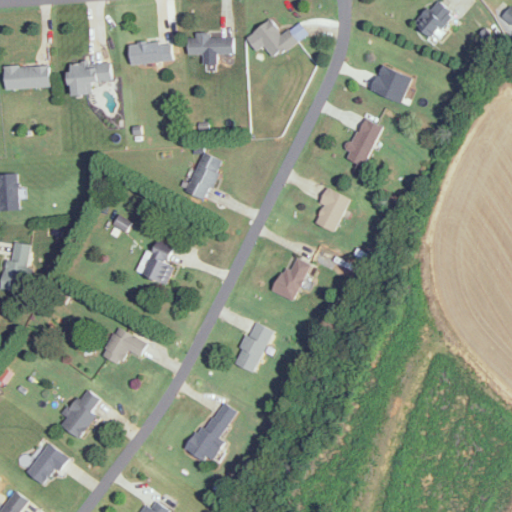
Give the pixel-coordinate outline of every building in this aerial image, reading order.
[(434,41),(448,25),(444,22),(452,13),(438,0),(436,0),(415,24),(434,41)] [(282,35),(272,20),(255,32),(272,59),(299,42),(290,30),(282,35)] [(188,37),(188,55),(234,55),(234,37),(188,37)] [(131,65),(173,61),(172,41),(129,46),(131,65)] [(92,96),(91,84),(112,82),(111,62),(69,64),(70,97),(92,96)] [(50,90),(50,67),(5,67),(5,90),(50,90)] [(383,127),(364,118),(346,159),(365,167),(383,127)] [(206,202),(224,162),(204,153),(187,193),(206,202)] [(0,212),(20,211),(19,175),(0,175),(0,212)] [(321,203),(325,205),(315,224),(334,233),(351,200),(328,188),(321,203)] [(132,223),(120,217),(115,225),(127,231),(132,223)] [(30,245),(10,243),(5,290),(24,293),(30,245)] [(175,268),(168,264),(171,256),(154,248),(148,261),(144,259),(138,273),(166,287),(175,268)] [(274,331),(254,323),(236,365),(255,374),(274,331)] [(148,343),(118,328),(103,357),(121,366),(128,352),(141,358),(148,343)] [(219,438),(238,412),(222,400),(189,448),(211,463),(225,442),(219,438)] [(68,456),(50,443),(28,472),(46,486),(68,456)] [(0,510),(0,511),(22,511),(30,500),(14,490),(0,510)] [(167,511),(170,509),(151,498),(141,511),(167,511)]
